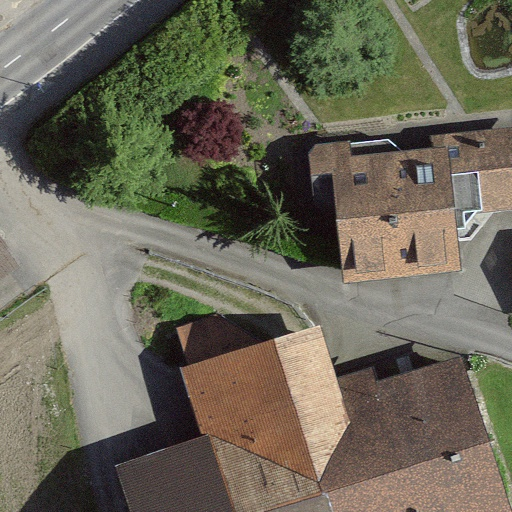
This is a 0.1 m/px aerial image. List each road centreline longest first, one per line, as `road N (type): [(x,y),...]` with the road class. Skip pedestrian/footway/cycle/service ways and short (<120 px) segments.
road 1 (residential): [(46,209),(156,232),(511,346)]
road 2 (residential): [(46,209),(125,394)]
